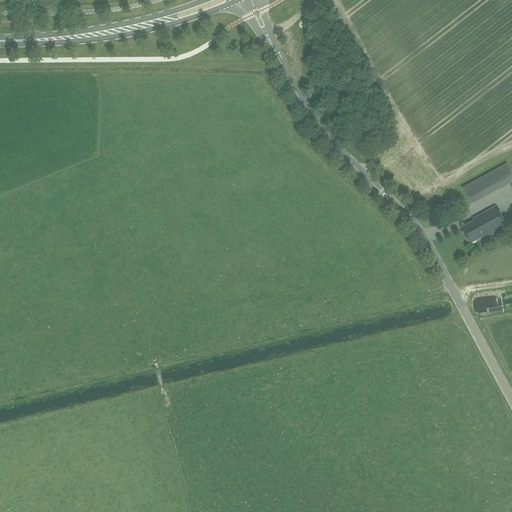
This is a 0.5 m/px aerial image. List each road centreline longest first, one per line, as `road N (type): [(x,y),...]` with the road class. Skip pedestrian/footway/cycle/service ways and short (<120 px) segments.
road 1 (tertiary): [(511,399),(407,214),(312,121),(248,0)]
road 2 (secondary): [(0,42),(143,26),(223,0)]
